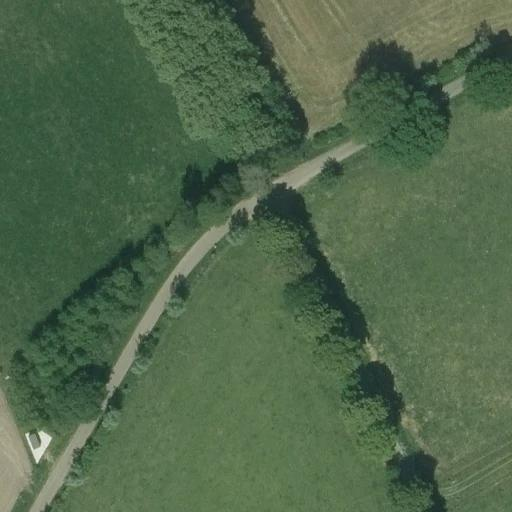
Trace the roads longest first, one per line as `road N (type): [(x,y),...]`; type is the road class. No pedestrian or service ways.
road 1 (unclassified): [(34,511),(184,265),(237,214),(511,54)]
road 2 (track): [(271,194),(163,0)]
